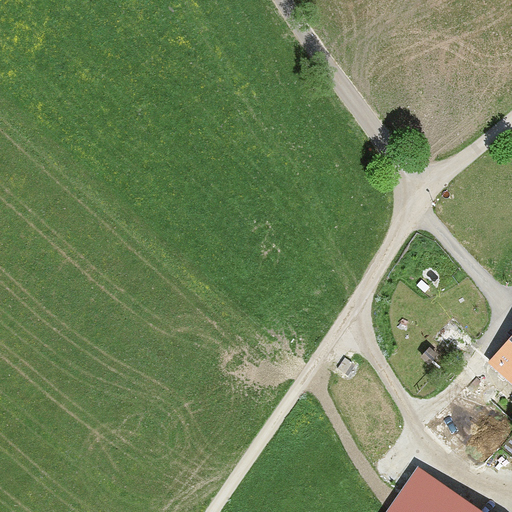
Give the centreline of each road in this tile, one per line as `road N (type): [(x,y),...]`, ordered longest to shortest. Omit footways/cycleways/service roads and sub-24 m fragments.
road 1 (unclassified): [(405,198),(404,224),(212,511)]
road 2 (unclassified): [(282,0),(390,151),(405,198)]
road 3 (unclassified): [(405,198),(511,117)]
